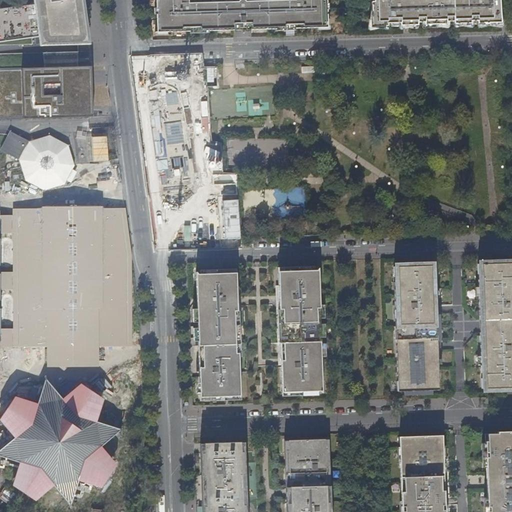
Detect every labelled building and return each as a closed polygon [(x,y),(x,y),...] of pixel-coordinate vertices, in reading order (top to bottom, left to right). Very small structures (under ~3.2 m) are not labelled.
[(0,0),(0,39),(39,34),(40,45),(83,44),(85,43),(86,41),(86,39),(86,36),(81,0),(0,0)] [(226,0),(188,1),(187,0),(156,0),(157,33),(233,30),(233,18),(239,18),(239,23),(244,23),(244,18),(250,18),(250,30),(327,28),(326,0),(226,0)] [(373,0),(373,2),(371,2),(372,26),(387,26),(387,23),(401,23),(401,16),(409,16),(409,23),(424,22),(424,25),(446,24),(446,22),(453,21),(453,24),(470,24),(470,21),(476,21),(476,23),(500,23),(498,0),(373,0)] [(91,108),(90,66),(0,68),(0,119),(60,118),(60,109),(91,108)] [(60,109),(60,118),(91,117),(91,108),(60,109)] [(10,132),(0,151),(19,160),(25,181),(45,191),(65,185),(67,181),(71,183),(77,172),(73,170),(75,166),(69,146),(50,136),(30,142),(10,132)] [(46,269),(46,275),(46,307),(50,307),(95,307),(99,307),(98,210),(46,210),(46,234),(46,240),(46,269)] [(14,234),(38,234),(38,215),(14,215),(14,234)] [(18,270),(42,269),(42,251),(18,251),(18,270)] [(511,388),(511,265),(476,267),(477,277),(481,277),(481,283),(477,283),(480,374),(484,374),(484,379),(480,380),(481,390),(511,388)] [(434,266),(392,268),(393,278),(397,278),(397,283),(393,283),(394,320),(398,319),(399,330),(395,330),(395,331),(399,330),(399,341),(395,341),(396,377),(400,377),(400,382),(396,382),(397,393),(438,391),(437,351),(432,351),(432,346),(436,346),(435,312),(430,312),(430,307),(435,307),(434,266)] [(323,391),(319,269),(318,271),(280,272),(280,274),(278,274),(282,393),(283,392),(284,395),(321,393),(321,391),(323,391)] [(202,395),(202,397),(240,396),(240,394),(241,394),(238,275),(236,275),(236,273),(198,274),(202,395)] [(39,275),(20,275),(21,371),(40,371),(39,275)] [(95,307),(50,307),(50,364),(95,363),(95,307)] [(65,396),(62,398),(46,379),(45,380),(37,403),(15,396),(0,418),(0,420),(14,438),(0,449),(0,456),(19,463),(18,466),(22,468),(19,473),(44,490),(47,485),(51,488),(53,485),(69,505),(71,505),(78,481),(81,482),(84,478),(88,481),(105,455),(101,452),(103,449),(101,446),(122,430),(120,429),(96,421),(97,418),(94,416),(97,411),(71,394),(68,399),(65,396)] [(511,511),(511,430),(485,431),(487,511),(511,511)] [(443,511),(441,433),(397,434),(398,457),(401,457),(402,474),(399,474),(399,491),(403,491),(403,511),(443,511)] [(325,440),(288,441),(288,450),(286,450),(287,474),(289,473),(290,503),(288,504),(288,511),(329,511),(329,502),(327,502),(326,472),(328,472),(328,449),(325,449),(325,440)] [(241,442),(204,443),(205,453),(202,453),(203,476),(205,476),(206,506),(204,506),(204,511),(245,511),(245,505),(243,505),(242,475),(245,474),(244,463),(244,451),(242,452),(241,442)] [(4,486),(0,491),(0,497),(10,505),(17,494),(4,486)]
